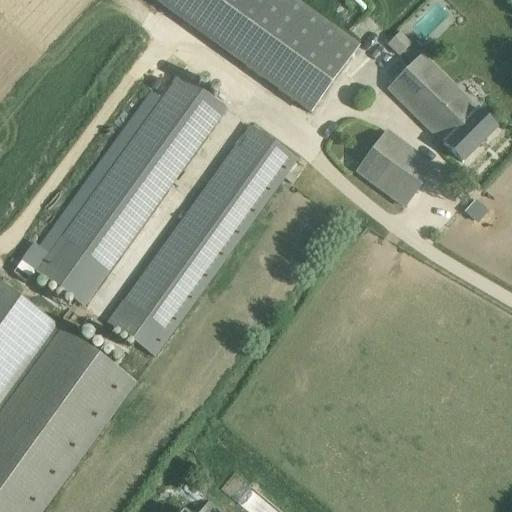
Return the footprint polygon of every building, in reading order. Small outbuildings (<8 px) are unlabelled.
[(358,46),(293,0),(149,0),(309,114),(358,46)] [(397,55),(409,44),(399,33),(386,44),(397,55)] [(422,57),(389,90),(444,145),(462,163),(496,130),(477,111),(477,112),(422,57)] [(82,307),(225,109),(179,76),(36,273),(82,307)] [(298,160),(250,125),(105,326),(152,358),(298,160)] [(433,169),(417,157),(386,134),(358,171),(390,194),(406,206),(433,169)] [(0,511),(42,511),(135,383),(0,286),(0,511)] [(218,511),(208,503),(200,511),(218,511)]
